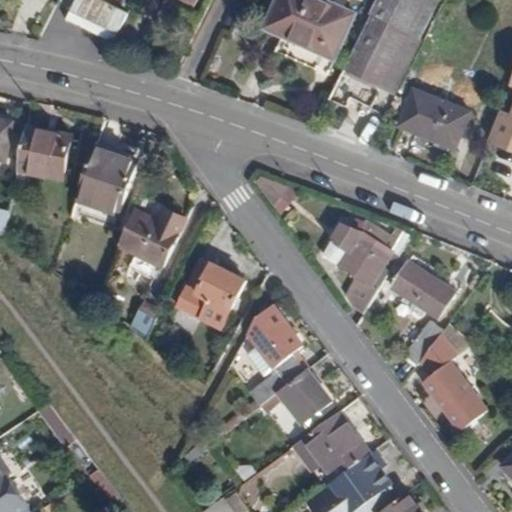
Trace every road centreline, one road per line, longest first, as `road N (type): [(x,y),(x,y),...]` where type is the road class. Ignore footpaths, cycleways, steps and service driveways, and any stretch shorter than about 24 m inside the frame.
road 1 (residential): [(471,511),(222,169),(230,119)]
road 2 (tertiary): [(230,119),(511,230)]
road 3 (tertiary): [(0,56),(230,119)]
